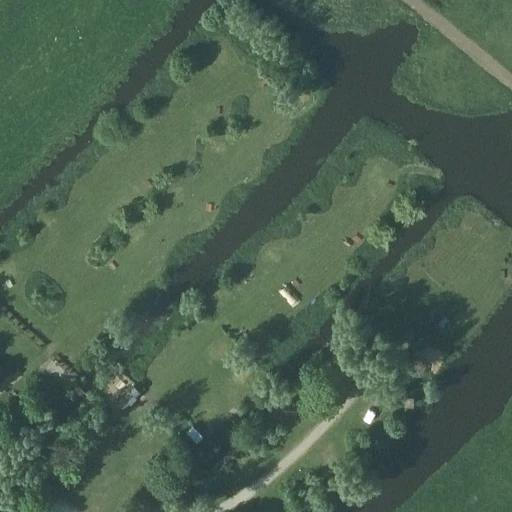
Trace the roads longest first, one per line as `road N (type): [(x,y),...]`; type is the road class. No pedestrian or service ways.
road 1 (track): [(383,374),(346,400),(325,433),(273,479),(216,511)]
road 2 (track): [(511,83),(409,0)]
